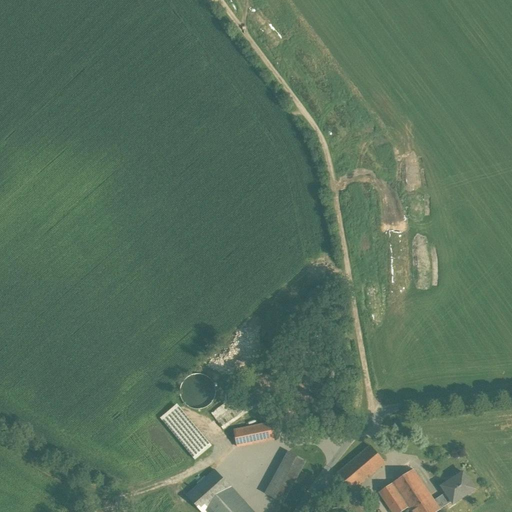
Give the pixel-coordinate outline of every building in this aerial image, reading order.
[(213,383),(209,378),(204,375),(198,374),(193,375),(188,377),(184,382),(182,385),(181,391),(182,394),(184,400),(188,404),(194,407),(200,407),(203,407),(208,404),(211,401),(214,396),(215,389),(213,383)] [(256,391),(238,404),(245,414),(263,401),(256,391)] [(177,405),(161,419),(195,460),(211,447),(177,405)] [(241,417),(234,407),(216,420),(223,430),(241,417)] [(267,424),(232,431),(235,449),(270,442),(267,424)] [(385,463),(371,447),(338,474),(352,491),(385,463)] [(306,462),(286,452),(264,496),(285,506),(306,462)] [(252,511),(215,470),(186,496),(201,511),(252,511)] [(437,511),(440,510),(440,509),(434,501),(414,470),(392,484),(408,508),(410,511),(437,511)] [(463,473),(442,487),(446,493),(451,502),(453,504),(475,490),(463,473)] [(402,511),(408,508),(392,484),(379,493),(391,511),(402,511)] [(440,509),(451,502),(446,493),(434,501),(440,509)]
